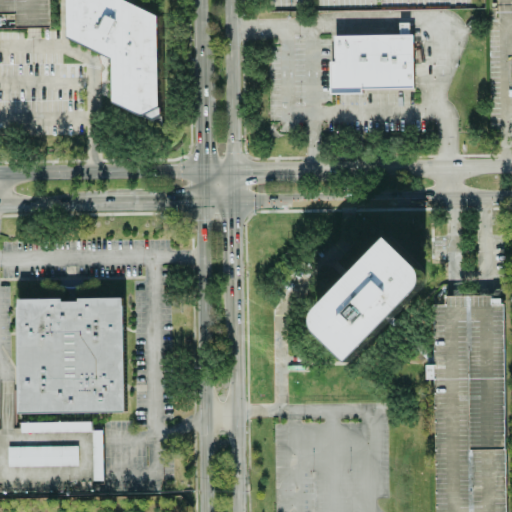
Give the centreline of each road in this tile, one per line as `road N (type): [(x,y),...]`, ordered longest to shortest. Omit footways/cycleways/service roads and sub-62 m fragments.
road 1 (secondary): [(199,201),(204,511)]
road 2 (secondary): [(234,200),(511,196)]
road 3 (secondary): [(237,511),(234,273)]
road 4 (secondary): [(511,165),(298,170)]
road 5 (secondary): [(200,171),(0,171)]
road 6 (secondary): [(232,171),(228,0)]
road 7 (secondary): [(103,206),(234,200)]
